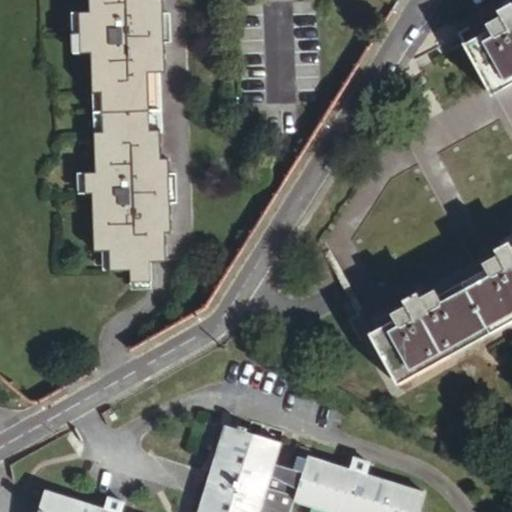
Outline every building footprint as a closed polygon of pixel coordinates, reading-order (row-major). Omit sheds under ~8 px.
[(87,57),(90,98),(98,97),(100,138),(92,138),(93,177),(81,177),(82,197),(92,196),(95,255),(110,255),(111,275),(132,274),(132,286),(153,286),(152,263),(164,263),(163,234),(163,221),(169,221),(165,158),(160,159),(158,131),(146,131),(143,72),(154,72),(154,59),(161,59),(158,0),(84,0),(85,17),(74,18),(76,58),(87,57)] [(457,46),(459,48),(463,46),(473,62),(468,65),(480,85),(511,66),(511,18),(508,12),(511,9),(511,2),(511,1),(504,5),(504,3),(490,11),(495,18),(493,19),(498,26),(487,32),(485,30),(457,46)] [(463,46),(459,48),(468,65),(473,62),(463,46)] [(162,72),(161,59),(154,59),(154,72),(162,72)] [(158,130),(154,72),(143,72),(146,131),(158,131),(158,130)] [(98,97),(90,98),(92,137),(92,138),(100,138),(98,97)] [(378,349),(374,351),(386,372),(511,300),(511,250),(510,252),(507,246),(511,243),(511,238),(511,237),(504,241),(503,239),(491,247),(495,255),(493,256),(496,262),(484,269),(483,266),(432,295),(433,297),(420,305),(416,297),(422,294),(419,287),(412,292),(411,289),(398,297),(402,303),(400,304),(405,313),(392,320),(391,318),(364,333),(365,334),(369,332),(378,349)] [(365,334),(374,351),(378,349),(369,332),(365,334)] [(254,511),(262,488),(269,465),(275,444),(242,434),(243,429),(233,427),(232,431),(222,428),(194,511),(254,511)] [(292,496),(303,460),(305,451),(296,449),(289,471),(269,465),(262,488),(292,496)] [(420,497),(303,460),(292,496),(290,502),(322,511),(406,511),(407,509),(415,511),(420,497)] [(104,511),(41,492),(34,511),(104,511)]
